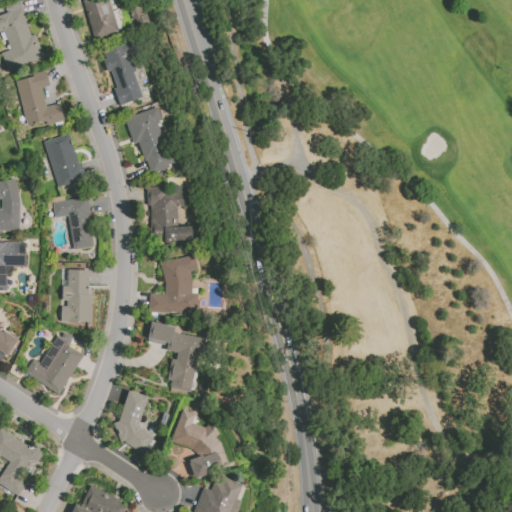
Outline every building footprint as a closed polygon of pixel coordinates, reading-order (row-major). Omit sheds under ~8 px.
[(81,0),(108,0),(119,35),(95,42),(81,0)] [(146,15),(150,26),(133,31),(129,20),(131,19),(129,11),(142,7),(144,15),(146,15)] [(0,14),(21,8),(27,26),(25,26),(28,36),(33,34),(40,57),(2,68),(0,61),(0,53),(8,51),(2,31),(0,31),(0,14)] [(119,106),(114,89),(116,88),(111,72),(107,73),(103,60),(106,59),(103,49),(127,42),(137,72),(135,72),(143,99),(119,106)] [(14,79),(34,73),(44,107),(56,103),(60,120),(28,129),(14,79)] [(133,145),(124,118),(158,107),(162,121),(157,122),(168,152),(172,151),(176,163),(170,165),(171,168),(150,175),(146,161),(144,162),(138,143),(133,145)] [(42,141),(65,134),(80,178),(56,186),(42,141)] [(0,209),(2,210),(2,204),(0,204),(0,181),(12,180),(16,197),(16,202),(16,215),(16,220),(16,225),(13,228),(10,231),(0,230),(0,209)] [(147,187),(166,187),(166,193),(184,193),(184,195),(188,195),(188,204),(184,205),(184,207),(177,207),(178,227),(192,227),(192,229),(197,228),(198,238),(192,238),(193,243),(151,245),(150,208),(148,208),(147,187)] [(51,202),(79,198),(80,201),(87,200),(90,216),(89,217),(93,247),(73,251),(67,214),(53,216),(51,202)] [(0,243),(21,242),(22,265),(3,265),(3,286),(0,286),(0,243)] [(160,264),(194,255),(198,270),(190,272),(192,282),(192,294),(198,294),(197,316),(149,313),(150,294),(165,295),(165,283),(162,271),(160,264)] [(59,269),(85,270),(85,295),(88,295),(88,322),(58,321),(59,269)] [(152,322),(175,327),(173,333),(206,340),(195,388),(192,387),(191,393),(170,388),(172,381),(167,380),(172,360),(176,361),(178,354),(166,351),(167,347),(147,343),(152,322)] [(0,332),(1,330),(16,339),(6,357),(0,353),(0,332)] [(24,371),(32,358),(40,364),(55,340),(82,357),(58,393),(24,371)] [(141,430),(154,438),(142,455),(125,443),(124,441),(120,443),(113,423),(119,421),(129,391),(148,397),(139,424),(141,430)] [(183,411),(195,415),(192,423),(205,428),(210,423),(220,434),(215,438),(221,445),(226,457),(222,459),(225,468),(194,479),(187,461),(199,457),(193,450),(171,441),(183,411)] [(29,462),(18,477),(27,483),(18,496),(0,484),(0,477),(9,463),(0,456),(0,429),(1,428),(29,447),(39,447),(39,450),(42,452),(42,457),(39,459),(39,462),(29,462)] [(194,511),(203,488),(211,490),(216,476),(242,486),(236,500),(241,502),(237,511),(194,511)] [(71,511),(76,504),(80,506),(91,485),(119,499),(118,502),(128,507),(125,511),(71,511)]
